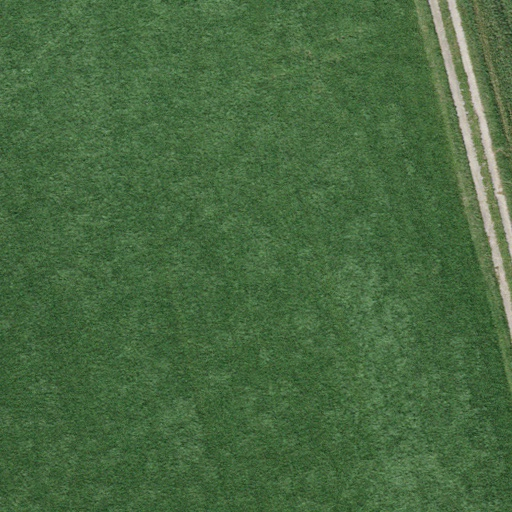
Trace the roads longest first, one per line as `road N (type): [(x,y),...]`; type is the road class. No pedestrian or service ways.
road 1 (motorway): [(0,451),(131,401),(511,215)]
road 2 (motorway): [(308,0),(0,128)]
road 3 (track): [(511,305),(434,0)]
